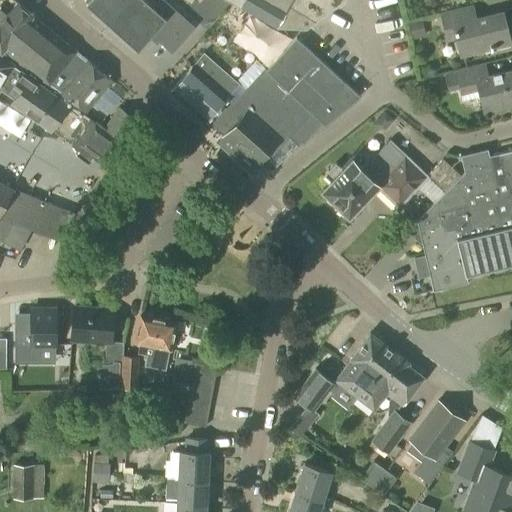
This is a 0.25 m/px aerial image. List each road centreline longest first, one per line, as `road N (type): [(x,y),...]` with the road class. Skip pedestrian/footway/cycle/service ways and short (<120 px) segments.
road 1 (residential): [(245,511),(286,299),(318,259)]
road 2 (tertiary): [(190,151),(127,71),(35,0)]
road 3 (residential): [(259,201),(382,91)]
road 4 (tertiary): [(434,355),(318,259)]
road 5 (residential): [(123,264),(190,151)]
road 6 (residential): [(123,264),(96,278),(0,290)]
